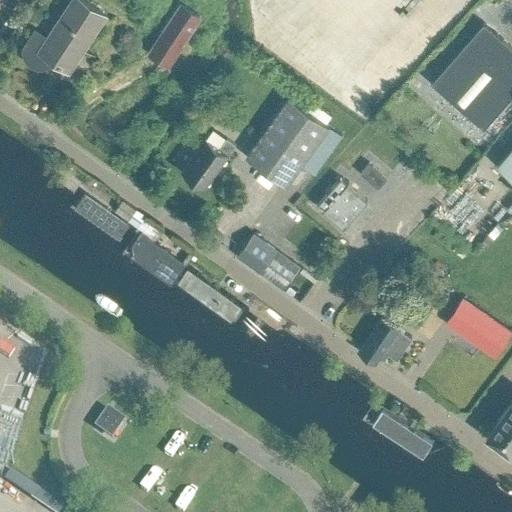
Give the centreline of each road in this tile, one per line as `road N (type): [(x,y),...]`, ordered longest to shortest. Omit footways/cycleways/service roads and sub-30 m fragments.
road 1 (unclassified): [(0,106),(511,466)]
road 2 (unclassified): [(300,484),(73,329)]
road 3 (unclassified): [(73,329),(90,366),(71,430),(74,457),(89,480),(134,511)]
